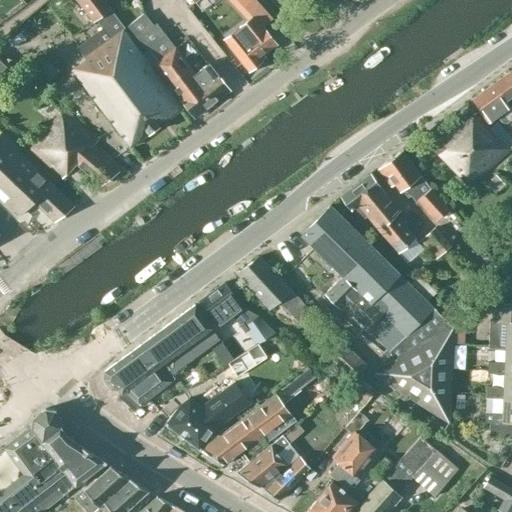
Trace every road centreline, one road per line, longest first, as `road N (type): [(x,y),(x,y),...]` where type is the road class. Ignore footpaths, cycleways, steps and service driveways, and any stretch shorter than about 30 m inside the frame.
road 1 (tertiary): [(50,386),(511,50)]
road 2 (unclassified): [(0,289),(382,0)]
road 3 (unclassified): [(256,511),(50,386)]
